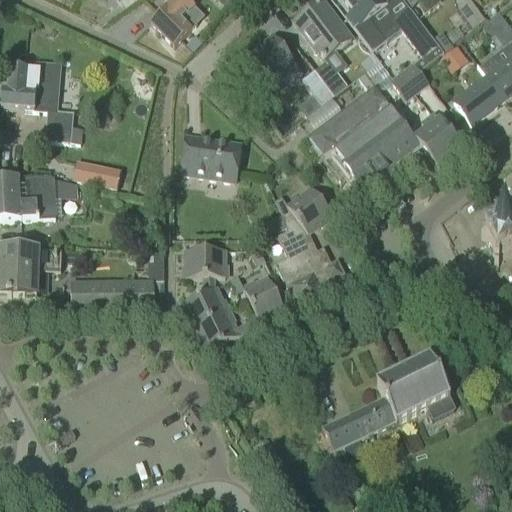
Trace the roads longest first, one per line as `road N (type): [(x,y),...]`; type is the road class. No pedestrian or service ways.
road 1 (residential): [(186,405),(434,279)]
road 2 (residential): [(186,405),(155,356),(130,344),(23,346),(0,359)]
road 3 (residential): [(171,72),(22,0)]
road 4 (residential): [(404,237),(511,154)]
